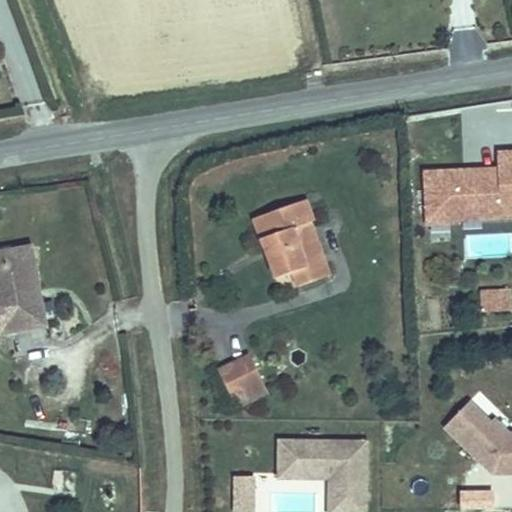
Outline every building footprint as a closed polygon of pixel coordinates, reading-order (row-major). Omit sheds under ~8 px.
[(511,228),(511,161),(486,163),(487,190),(470,190),(469,180),(412,183),(415,236),(440,235),(440,232),(471,230),(471,211),(488,210),(489,229),(511,228)] [(296,289),(316,282),(306,254),(316,251),(306,220),(312,218),(305,199),(251,218),(272,279),(290,273),(296,289)] [(489,229),(488,210),(471,211),(471,230),(489,229)] [(0,247),(0,330),(34,324),(20,244),(0,247)] [(306,254),(316,282),(327,278),(316,251),(306,254)] [(479,312),(511,312),(511,288),(479,289),(479,312)] [(425,326),(442,326),(442,298),(424,298),(425,326)] [(220,370),(238,396),(265,379),(247,352),(220,370)] [(265,379),(238,396),(245,407),(271,390),(265,379)] [(511,485),(511,445),(496,446),(480,431),(477,435),(456,414),(431,439),(466,473),(469,469),(476,476),(476,483),(480,486),(511,485)] [(291,473),(292,441),(277,440),(276,472),(291,473)] [(361,511),(363,442),(292,441),(291,473),(322,473),(330,484),(329,511),(361,511)] [(476,476),(469,469),(466,473),(476,483),(476,476)] [(232,475),(230,511),(254,511),(256,476),(232,475)]
